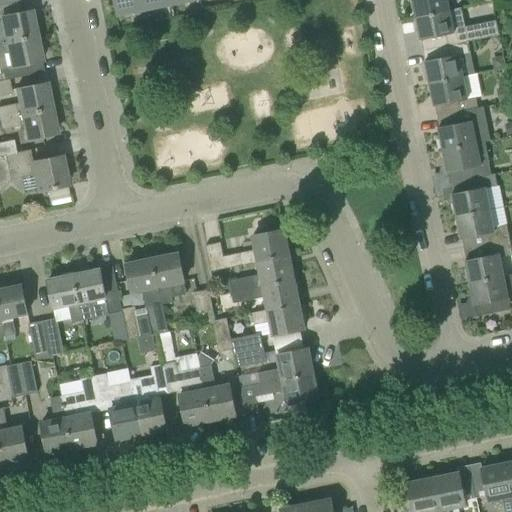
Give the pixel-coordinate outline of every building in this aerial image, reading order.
[(144,11),(141,0),(112,0),(117,17),(130,14),(130,13),(136,12),(144,10),(144,11)] [(172,6),(170,0),(141,0),(144,11),(157,9),(157,7),(165,6),(171,5),(171,6),(172,6)] [(450,12),(449,11),(447,0),(411,0),(416,19),(450,12)] [(450,12),(416,19),(420,41),(422,41),(424,52),(468,43),(461,9),(449,11),(450,12)] [(0,44),(36,37),(31,12),(0,19),(0,44)] [(470,38),(495,33),(492,21),(468,26),(470,38)] [(41,62),(36,37),(0,44),(0,69),(6,68),(7,73),(2,74),(3,81),(9,80),(44,73),(43,72),(36,73),(34,63),(41,62)] [(425,62),(429,85),(463,78),(459,57),(471,54),(468,43),(424,52),(426,62),(425,62)] [(491,60),(494,71),(506,69),(504,57),(491,60)] [(435,107),(437,118),(484,108),(478,109),(476,99),(482,98),(478,75),(463,78),(429,85),(434,107),(435,107)] [(0,96),(12,94),(9,80),(3,81),(0,81),(0,96)] [(0,107),(0,119),(51,108),(46,84),(14,90),(17,104),(0,107)] [(509,88),(497,90),(499,103),(511,101),(509,88)] [(51,108),(0,119),(0,127),(0,130),(22,126),(25,140),(56,134),(51,108)] [(443,152),(486,143),(486,142),(491,141),(484,108),(437,118),(439,128),(438,129),(443,152)] [(0,156),(16,153),(14,141),(0,143),(0,156)] [(449,173),(451,185),(495,176),(495,174),(492,175),(486,143),(443,152),(447,174),(449,173)] [(29,150),(16,153),(0,156),(0,191),(10,181),(10,180),(33,175),(37,192),(67,186),(61,157),(32,163),(29,150)] [(452,195),(457,219),(490,212),(485,188),(498,186),(495,176),(451,185),(453,195),(452,195)] [(490,212),(457,219),(461,240),(462,240),(464,250),(510,241),(507,226),(494,228),(490,212)] [(243,265),(258,262),(289,256),(284,231),(253,237),(256,250),(245,253),(223,257),(221,243),(206,246),(211,272),(243,265)] [(511,248),(510,241),(464,250),(467,261),(465,261),(470,284),(504,277),(500,258),(511,256),(511,248)] [(173,303),(172,298),(186,295),(178,254),(166,257),(166,255),(153,257),(163,305),(173,303)] [(294,280),(289,256),(258,262),(261,275),(230,281),(232,292),(294,280)] [(135,308),(122,310),(123,312),(129,341),(169,333),(163,305),(153,257),(138,260),(139,263),(126,265),(132,293),(143,290),(146,309),(136,311),(135,308)] [(123,312),(122,310),(121,310),(116,285),(104,287),(100,270),(88,273),(87,271),(74,274),(83,321),(94,319),(90,301),(106,298),(110,315),(123,312)] [(71,324),(83,321),(74,274),(60,277),(60,278),(48,281),(54,309),(68,306),(71,324)] [(511,310),(507,290),(511,288),(511,275),(504,277),(470,284),(475,306),(476,306),(478,317),(511,310)] [(266,297),(269,310),(299,304),(294,280),(232,292),(234,303),(266,297)] [(0,288),(0,313),(5,337),(15,335),(12,317),(27,314),(22,286),(9,289),(9,287),(0,288)] [(209,290),(193,293),(200,327),(213,324),(216,323),(216,321),(209,290)] [(274,336),(304,330),(299,304),(269,310),(253,313),(256,326),(271,322),(274,336)] [(57,319),(43,322),(50,357),(64,354),(57,319)] [(233,350),(232,340),(227,319),(216,321),(216,323),(213,324),(219,353),(233,350)] [(36,360),(50,357),(43,322),(29,325),(36,360)] [(161,336),(166,360),(176,357),(171,334),(161,336)] [(234,354),(263,348),(261,337),(261,334),(258,335),(232,340),(233,350),(234,354)] [(266,362),(263,348),(234,354),(237,369),(266,362)] [(261,385),(313,375),(308,349),(277,355),(280,370),(259,374),(261,385)] [(19,365),(26,396),(37,393),(31,362),(19,365)] [(180,397),(186,426),(211,421),(201,369),(179,374),(176,362),(164,365),(170,395),(182,392),(183,396),(180,397)] [(7,367),(13,399),(26,396),(19,365),(7,367)] [(132,383),(143,435),(167,430),(160,400),(160,397),(170,395),(164,365),(151,368),(153,378),(143,381),(132,383)] [(201,369),(211,421),(236,416),(230,386),(216,389),(211,367),(201,369)] [(110,410),(116,440),(143,435),(132,383),(109,387),(106,375),(94,377),(100,406),(111,404),(112,410),(110,410)] [(261,385),(263,396),(285,391),(288,405),(318,399),(313,375),(261,385)] [(82,380),(88,409),(100,406),(94,377),(82,380)] [(241,389),(246,414),(258,411),(253,387),(241,389)] [(61,397),(72,449),(97,444),(91,414),(77,417),(72,395),(61,397)] [(41,424),(48,454),(72,449),(61,397),(50,400),(55,422),(41,424)] [(0,409),(0,448),(3,464),(28,458),(22,428),(8,431),(4,409),(0,409)] [(511,511),(511,486),(507,464),(484,469),(482,469),(488,502),(502,499),(504,511),(511,511)] [(466,507),(459,473),(457,474),(432,479),(439,511),(452,511),(452,509),(466,507)] [(439,511),(432,479),(407,485),(411,501),(413,511),(439,511)] [(411,501),(407,485),(390,488),(394,505),(411,501)] [(333,511),(331,500),(305,505),(306,511),(333,511)]
